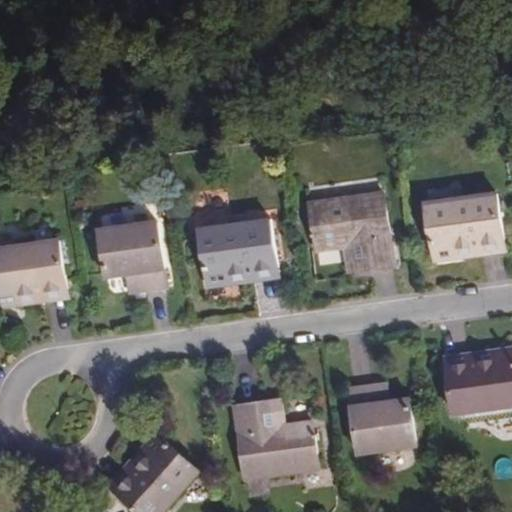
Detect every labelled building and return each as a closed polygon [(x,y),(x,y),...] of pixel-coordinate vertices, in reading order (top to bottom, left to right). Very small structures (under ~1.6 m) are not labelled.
[(458,249),(506,243),(499,195),(429,204),(437,261),(459,258),(458,249)] [(387,196),(313,206),(320,252),(347,248),(351,273),(396,267),(387,196)] [(211,287),(234,284),(233,274),(280,268),(274,220),(204,229),(211,287)] [(110,278),(131,275),(141,274),(144,292),(170,289),(161,224),(103,232),(110,278)] [(22,294),(70,288),(63,241),(0,249),(0,307),(23,305),(22,294)] [(507,252),(506,243),(458,249),(459,258),(507,252)] [(233,274),(234,284),(281,278),(280,268),(233,274)] [(141,274),(131,275),(133,294),(144,292),(141,274)] [(71,298),(70,288),(22,294),(23,305),(71,298)] [(511,350),(494,353),(495,362),(451,367),(457,415),(511,407),(511,350)] [(495,362),(494,353),(450,359),(451,367),(495,362)] [(387,385),(377,386),(379,404),(389,403),(387,385)] [(379,404),(377,386),(351,390),(359,455),(417,447),(412,400),(389,403),(379,404)] [(281,402),(264,404),(268,428),(284,426),(281,402)] [(268,428),(264,404),(236,407),(245,479),(318,470),(312,422),(284,426),(268,428)] [(158,434),(142,451),(149,457),(117,494),(138,511),(164,511),(200,472),(158,434)] [(149,457),(142,451),(110,487),(117,494),(149,457)]
